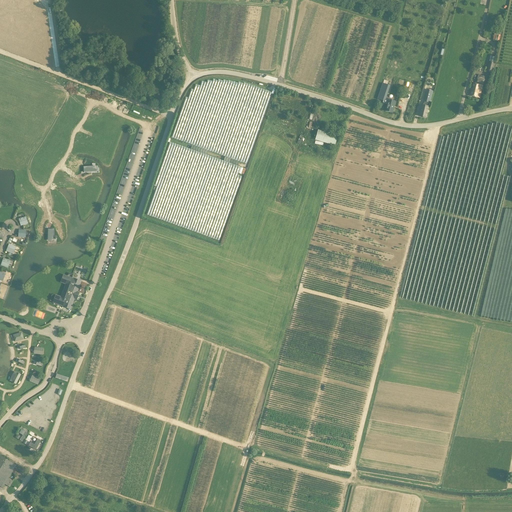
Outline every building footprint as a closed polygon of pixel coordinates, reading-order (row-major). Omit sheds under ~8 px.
[(489,61),(486,70),(493,72),(495,63),(489,61)] [(474,83),(470,96),(477,97),(479,98),(482,85),(483,85),(484,79),(477,78),(476,84),(474,83)] [(400,79),(399,85),(409,88),(410,81),(400,79)] [(384,99),(389,86),(383,84),(378,99),(383,101),(382,103),(387,104),(388,100),(384,99)] [(421,105),(419,116),(426,118),(428,107),(429,107),(430,103),(433,91),(428,90),(425,102),(426,102),(425,106),(422,105),(421,105)] [(387,104),(385,111),(392,113),(395,101),(388,100),(387,104)] [(337,136),(318,130),(315,140),(334,146),(337,136)] [(26,216),(19,219),(21,226),(28,224),(26,216)] [(6,251),(9,253),(11,253),(13,254),(16,247),(9,244),(6,251)] [(0,266),(8,268),(11,261),(3,258),(0,266)] [(73,278),(73,279),(63,275),(60,283),(65,285),(61,296),(55,295),(52,303),(63,306),(63,307),(70,310),(74,299),(76,300),(79,292),(77,291),(81,281),(73,278)] [(34,316),(43,319),(45,313),(37,310),(34,316)] [(20,440),(23,441),(28,432),(21,429),(19,432),(23,435),(20,440)] [(28,445),(36,449),(41,440),(37,438),(34,444),(30,442),(28,445)] [(16,466),(0,456),(0,486),(2,488),(12,473),(17,476),(19,473),(13,470),(16,466)]
